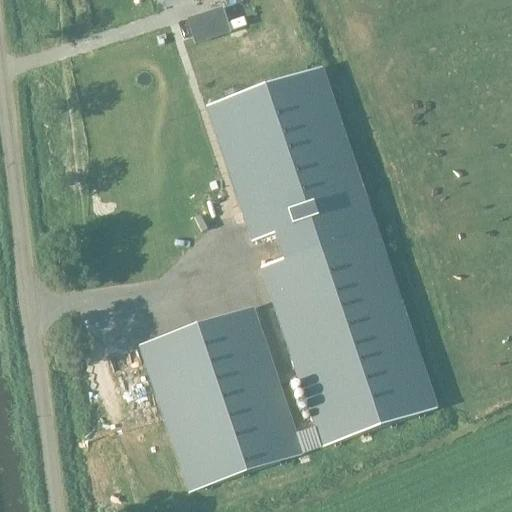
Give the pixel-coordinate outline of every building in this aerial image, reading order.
[(230,35),(221,10),(199,17),(207,42),(230,35)] [(210,64),(217,84),(263,68),(256,47),(210,64)] [(320,72),(241,99),(295,257),(374,231),(320,72)] [(218,223),(222,245),(258,238),(258,237),(273,234),(269,213),(218,223)] [(378,232),(261,271),(323,451),(439,412),(378,232)] [(300,457),(251,310),(138,348),(188,495),(300,457)]
